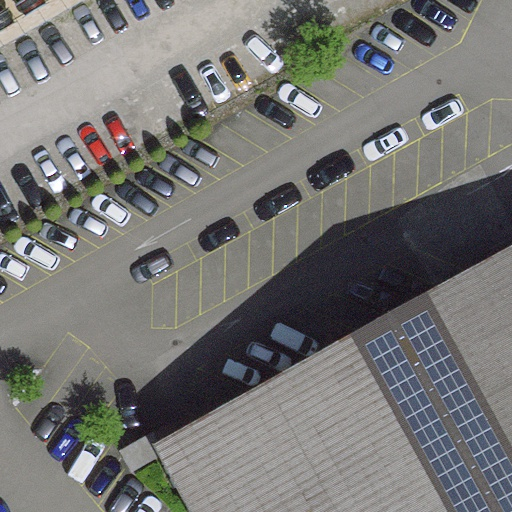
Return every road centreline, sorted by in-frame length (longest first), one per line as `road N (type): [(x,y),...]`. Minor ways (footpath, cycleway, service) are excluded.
road 1 (unknown): [(511,176),(175,351),(128,349),(100,329),(53,317),(0,363)]
road 2 (unknown): [(0,273),(301,148),(446,70),(495,55),(511,61)]
road 3 (unknown): [(0,402),(1,422),(36,483),(67,511)]
